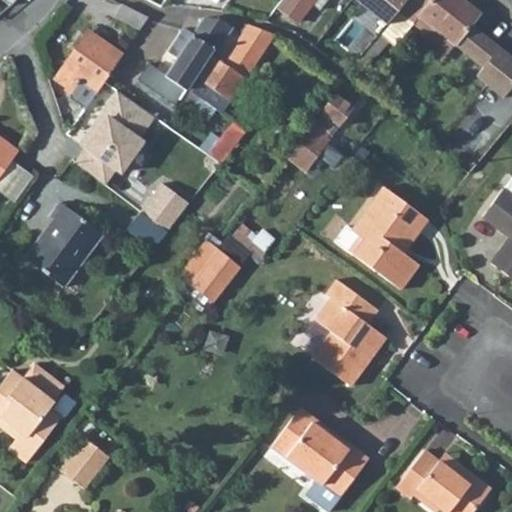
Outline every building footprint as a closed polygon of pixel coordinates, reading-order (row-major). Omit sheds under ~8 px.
[(286,0),(279,10),(297,23),(311,4),(320,11),(328,0),(286,0)] [(358,0),(386,24),(406,0),(358,0)] [(458,0),(411,0),(400,14),(412,24),(426,36),(433,29),(480,70),(472,78),(499,101),(511,85),(511,64),(468,28),(477,16),(458,0)] [(121,4),(113,19),(138,32),(148,18),(121,4)] [(400,14),(381,38),(387,43),(392,47),(412,24),(400,14)] [(202,19),(164,75),(184,90),(212,50),(216,52),(234,25),(219,20),(202,19)] [(212,58),(196,81),(224,101),(238,81),(241,82),(272,36),(247,29),(222,64),(212,58)] [(53,78),(73,91),(79,82),(95,94),(103,82),(122,56),(86,32),(53,78)] [(387,43),(381,38),(363,59),(369,64),(387,43)] [(157,86),(164,75),(150,67),(132,94),(152,109),(165,91),(157,86)] [(79,82),(73,91),(90,102),(95,94),(79,82)] [(116,91),(86,133),(92,137),(74,163),(104,186),(115,170),(120,173),(139,146),(138,140),(153,118),(116,91)] [(323,116),(301,144),(300,143),(288,159),(305,173),(317,157),(329,141),(326,139),(336,126),(339,129),(352,110),(335,97),(322,114),(323,116)] [(226,163),(245,127),(229,119),(211,155),(226,163)] [(0,138),(0,137),(0,175),(12,158),(18,151),(0,138)] [(511,178),(480,219),(507,240),(487,266),(511,284),(511,178)] [(140,214),(166,234),(189,205),(163,184),(140,214)] [(360,243),(350,257),(397,292),(415,267),(396,253),(411,233),(414,236),(424,223),(381,190),(348,234),(356,239),(360,243)] [(53,221),(24,259),(62,288),(102,235),(59,204),(48,218),(53,221)] [(140,214),(126,232),(151,251),(166,234),(140,214)] [(240,226),(231,238),(267,266),(271,259),(266,255),(275,242),(263,232),(257,239),(240,226)] [(218,254),(191,289),(212,306),(239,271),(218,254)] [(325,335),(307,361),(346,390),(381,342),(363,328),(373,314),(332,284),(320,299),(325,304),(310,323),(325,335)] [(50,403),(61,387),(31,365),(20,380),(14,387),(3,379),(0,382),(0,419),(5,423),(1,429),(13,439),(5,449),(24,463),(57,420),(46,411),(51,404),(50,403)] [(8,371),(3,379),(14,387),(20,380),(8,371)] [(68,415),(76,399),(63,392),(55,408),(68,415)] [(269,451),(318,487),(335,500),(337,501),(365,463),(346,449),(342,453),(309,428),(312,424),(297,413),(269,451)] [(80,440),(56,472),(78,490),(103,458),(80,440)] [(465,487),(434,464),(419,454),(392,490),(408,502),(413,494),(438,511),(473,511),(488,491),(471,479),(465,487)] [(440,457),(434,464),(465,487),(471,479),(440,457)] [(326,511),(335,500),(318,487),(308,500),(324,511),(326,511)]
